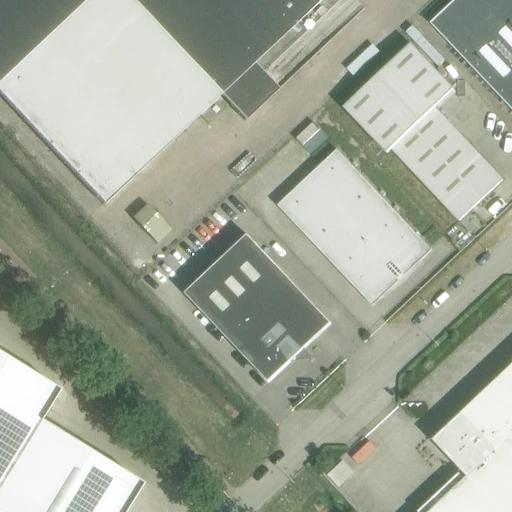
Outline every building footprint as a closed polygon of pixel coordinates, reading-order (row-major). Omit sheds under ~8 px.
[(0,0),(0,94),(104,205),(221,95),(245,121),(278,90),(254,64),(321,0),(0,0)] [(511,0),(454,0),(430,23),(511,110),(511,0)] [(391,149),(459,221),(503,180),(435,108),(454,90),(411,44),(344,107),(387,153),(391,149)] [(219,97),(200,115),(209,125),(228,107),(219,97)] [(312,122),(295,137),(309,153),(326,138),(312,122)] [(413,264),(419,260),(422,259),(423,259),(431,251),(337,151),(278,206),(372,307),(381,299),(380,298),(382,296),(384,292),(387,289),(389,286),(392,283),(394,280),(397,277),(402,272),(405,270),(407,268),(413,264)] [(133,219),(156,243),(171,229),(148,205),(133,219)] [(304,349),(331,324),(247,235),(185,294),(268,383),(292,361),(313,360),(314,361),(315,360),(304,349)] [(0,511),(125,511),(143,485),(41,422),(60,391),(0,354),(0,511)] [(467,478),(430,511),(511,511),(511,365),(492,385),(460,415),(432,441),(467,478)]
